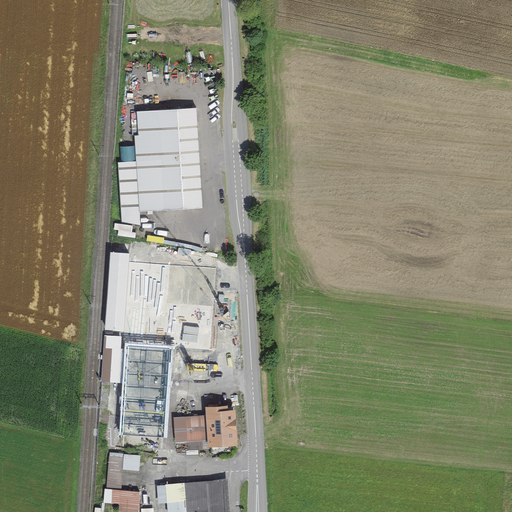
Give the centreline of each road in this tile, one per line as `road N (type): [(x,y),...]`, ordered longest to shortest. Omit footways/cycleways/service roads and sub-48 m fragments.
road 1 (secondary): [(228,0),(257,511)]
road 2 (unknown): [(226,292),(205,300),(163,291),(148,276),(150,256),(161,251),(206,262),(223,282)]
